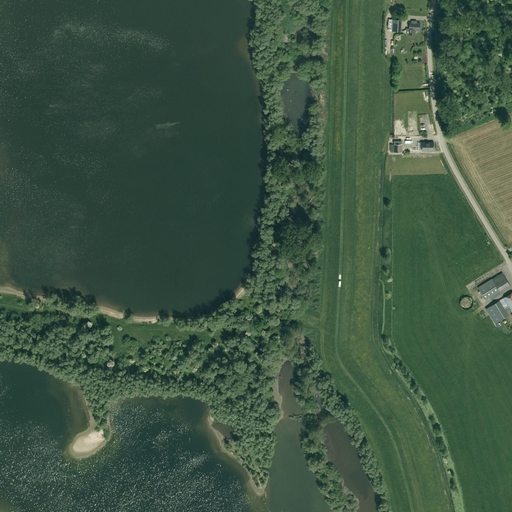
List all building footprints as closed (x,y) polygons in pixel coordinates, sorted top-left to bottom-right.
[(412,22),(409,22),(409,30),(409,35),(415,35),(415,30),(420,31),(420,23),(417,23),(417,21),(412,20),(412,22)] [(434,151),(434,142),(422,142),(422,151),(429,151),(434,151)] [(499,291),(509,284),(502,272),(491,279),(478,287),(485,299),(489,297),(491,300),(501,294),(499,291)] [(511,292),(486,309),(495,324),(511,314),(511,315),(511,292)] [(466,309),(467,309),(468,309),(469,309),(470,308),(471,307),(472,307),(472,306),(473,305),(473,304),(473,303),(473,302),(473,301),(472,300),(472,299),(471,298),(470,298),(469,297),(468,297),(467,296),(466,296),(465,296),(464,297),(463,297),(462,298),(461,299),(461,300),(460,301),(460,302),(460,303),(460,304),(461,305),(461,306),(461,307),(462,307),(463,308),(464,309),(465,309),(466,309)]
